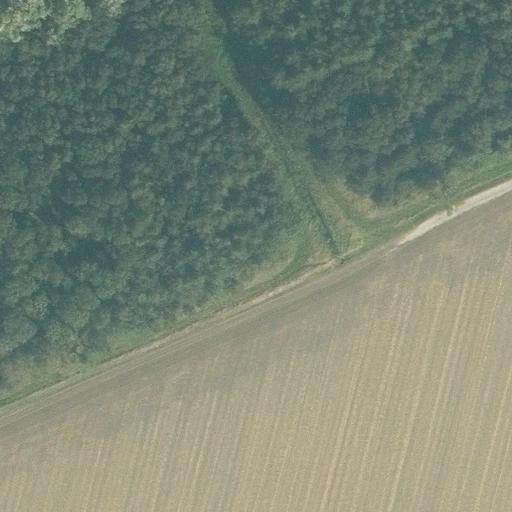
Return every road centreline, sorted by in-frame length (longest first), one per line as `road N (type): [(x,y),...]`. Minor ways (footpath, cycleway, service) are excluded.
road 1 (track): [(213,0),(366,262),(0,423)]
road 2 (track): [(366,262),(511,185)]
